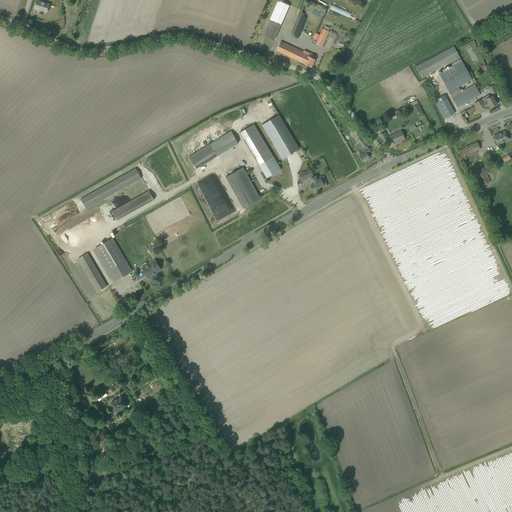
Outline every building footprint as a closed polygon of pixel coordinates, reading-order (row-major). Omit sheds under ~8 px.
[(34,8),(47,12),(49,4),(36,0),(34,8)] [(329,10),(351,18),(353,13),(331,5),(329,10)] [(275,7),(266,27),(277,32),(286,12),(275,7)] [(301,15),(293,35),(299,37),(306,17),(301,15)] [(323,29),(320,35),(318,40),(316,44),(322,46),(329,31),(328,31),(329,28),(325,26),(324,29),(323,29)] [(311,67),(315,60),(308,56),(309,55),(281,41),(276,51),(304,64),(311,67)] [(415,67),(421,78),(460,57),(454,46),(415,67)] [(439,74),(457,107),(475,97),(480,94),(474,84),(461,92),(459,87),(472,80),(461,60),(457,62),(458,63),(439,74)] [(496,92),(493,85),(488,88),(492,94),(496,92)] [(487,100),(484,102),(487,107),(490,106),(491,108),(497,104),(494,100),(492,96),(489,98),(488,95),(485,97),(486,99),(487,100)] [(444,119),(454,113),(447,99),(436,105),(444,119)] [(487,107),(484,102),(482,99),(474,103),(480,114),(487,110),(486,108),(487,107)] [(261,125),(282,159),(299,149),(279,114),(261,125)] [(239,133),(262,172),(277,163),(254,124),(239,133)] [(395,144),(405,139),(401,130),(387,136),(385,132),(379,135),(383,143),(389,140),(388,140),(392,138),(395,144)] [(196,169),(238,143),(231,131),(189,157),(196,169)] [(504,131),(493,136),(496,141),(498,145),(508,140),(506,135),(504,131)] [(198,137),(194,139),(196,142),(188,146),(192,153),(203,147),(198,137)] [(367,146),(368,145),(361,137),(357,140),(363,148),(364,148),(367,146)] [(480,149),(477,142),(458,151),(462,160),(477,153),(476,151),(480,149)] [(356,152),(362,162),(366,160),(367,160),(369,159),(369,158),(367,154),(371,152),(369,148),(368,149),(367,146),(364,148),(363,148),(360,150),(356,152)] [(281,170),(277,163),(262,172),(266,178),(281,170)] [(481,163),(472,167),(481,186),(490,182),(486,173),(489,172),(488,169),(485,171),(481,163)] [(240,208),(259,200),(244,167),(225,175),(240,208)] [(136,168),(81,199),(89,213),(144,183),(136,168)] [(313,177),(310,170),(299,175),(301,181),(310,177),(311,178),(313,177)] [(311,178),(312,182),(314,188),(323,185),(323,186),(327,185),(325,181),(321,180),(321,179),(317,180),(316,176),(313,177),(311,178)] [(114,219),(153,201),(149,192),(110,210),(114,219)] [(92,230),(103,225),(100,217),(88,222),(92,230)] [(114,282),(132,271),(112,238),(94,249),(114,282)] [(155,244),(148,249),(151,253),(158,249),(155,244)] [(97,292),(107,286),(87,253),(77,259),(97,292)] [(160,270),(156,261),(152,264),(151,262),(146,265),(147,266),(142,269),(147,278),(156,273),(155,273),(160,270)] [(127,405),(122,396),(110,404),(115,412),(123,407),(124,407),(126,406),(126,405),(127,405)] [(114,421),(112,418),(109,413),(104,416),(108,424),(114,421)] [(97,437),(106,433),(103,427),(94,432),(97,437)]
